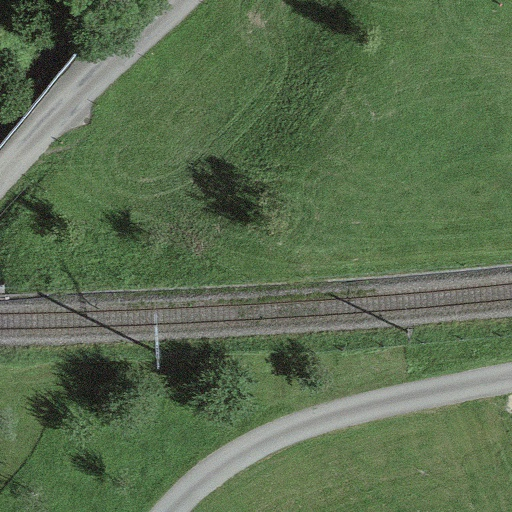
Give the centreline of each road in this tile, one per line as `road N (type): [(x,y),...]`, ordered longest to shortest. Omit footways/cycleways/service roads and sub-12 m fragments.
road 1 (unclassified): [(166,511),(205,475),(285,431),(379,402),(511,376)]
road 2 (unclassified): [(179,0),(0,174)]
